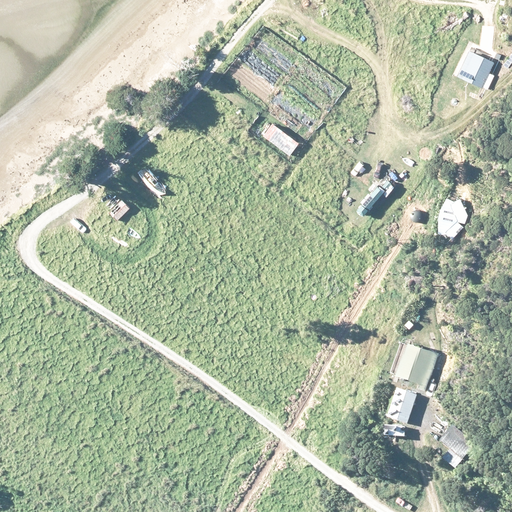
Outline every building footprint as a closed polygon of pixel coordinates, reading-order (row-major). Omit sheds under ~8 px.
[(492,57),(472,47),(458,76),(483,88),(484,87),(489,89),(496,76),(491,73),(496,62),(491,60),(492,57)] [(388,181),(384,186),(388,189),(392,184),(388,181)] [(382,189),(378,187),(358,210),(359,212),(361,214),(363,215),(365,215),(385,192),(382,189)] [(131,208),(122,200),(109,212),(119,221),(131,208)] [(468,216),(461,200),(451,204),(457,219),(446,231),(454,238),(467,224),(468,216)] [(439,354),(401,343),(392,372),(398,378),(423,387),(420,390),(427,393),(439,354)] [(419,396),(398,390),(389,417),(409,424),(419,396)] [(441,441),(466,460),(472,452),(448,433),(441,441)] [(465,461),(452,450),(444,459),(457,470),(465,461)]
